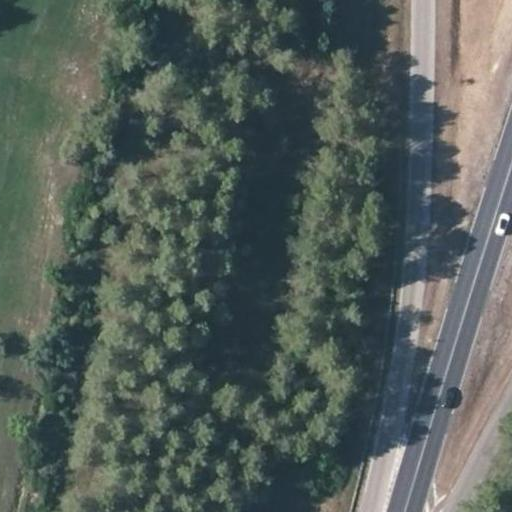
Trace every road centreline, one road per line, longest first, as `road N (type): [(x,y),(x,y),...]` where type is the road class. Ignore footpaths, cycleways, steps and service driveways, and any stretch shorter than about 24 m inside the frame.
road 1 (primary): [(424,0),(405,317),(369,511)]
road 2 (primary): [(405,511),(511,159)]
road 3 (primary): [(452,511),(511,398)]
